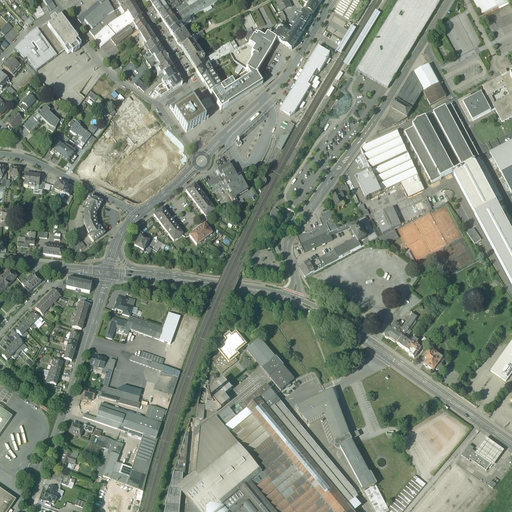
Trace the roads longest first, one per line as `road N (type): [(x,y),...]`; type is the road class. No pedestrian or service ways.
road 1 (unclassified): [(448,0),(288,238),(291,299)]
road 2 (secondary): [(291,299),(346,327),(511,442)]
road 3 (tertiary): [(320,20),(289,73),(201,161)]
road 4 (residential): [(62,414),(107,273)]
road 5 (residential): [(159,107),(104,68),(60,9)]
road 6 (residential): [(159,107),(191,83),(138,0)]
road 7 (residential): [(137,214),(16,155)]
